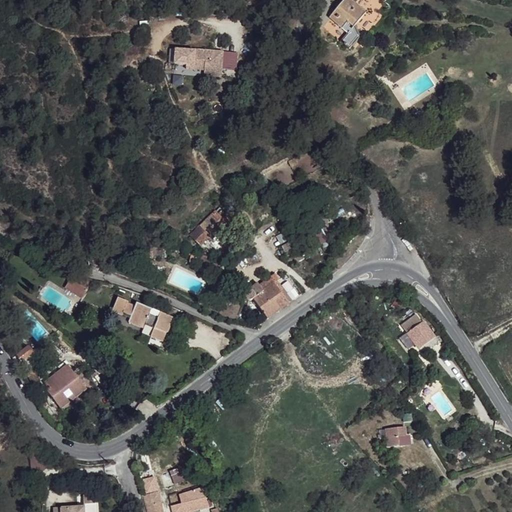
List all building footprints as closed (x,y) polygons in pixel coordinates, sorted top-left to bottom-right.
[(335,0),(337,5),(329,16),(348,30),(343,38),(352,44),(360,33),(354,24),(364,7),(354,0),(335,0)] [(176,51),(175,65),(186,66),(193,67),(193,65),(204,65),(204,72),(203,77),(220,79),(223,53),(194,51),(194,52),(176,51)] [(193,67),(186,66),(185,76),(203,77),(204,72),(204,65),(193,65),(193,67)] [(226,214),(221,210),(200,230),(205,235),(226,214)] [(234,219),(228,212),(226,214),(205,235),(207,237),(211,241),(234,219)] [(282,240),(288,256),(327,241),(321,225),(282,240)] [(205,235),(200,230),(195,235),(200,243),(207,237),(205,235)] [(302,295),(287,273),(279,279),(274,282),(289,303),(302,295)] [(279,279),(274,274),(258,284),(262,291),(274,282),(279,279)] [(84,283),(72,277),(68,287),(85,296),(92,284),(84,283)] [(289,303),(274,282),(262,291),(253,297),(265,319),(289,303)] [(129,301),(119,297),(113,312),(130,319),(130,323),(138,327),(151,332),(150,337),(164,342),(172,318),(136,302),(135,305),(129,301)] [(410,311),(397,321),(419,349),(429,340),(410,311)] [(406,346),(403,342),(392,353),(396,356),(406,346)] [(28,355),(23,348),(14,356),(19,363),(28,355)] [(85,388),(66,364),(45,381),(48,386),(45,390),(59,408),(85,388)] [(406,429),(387,429),(387,446),(398,446),(398,439),(406,439),(406,429)] [(193,469),(159,478),(161,490),(200,477),(193,469)] [(162,511),(158,492),(142,495),(145,511),(162,511)] [(81,507),(50,509),(50,511),(95,511),(94,494),(80,495),(81,507)] [(193,500),(170,506),(170,511),(191,511),(207,508),(204,497),(193,500)]
